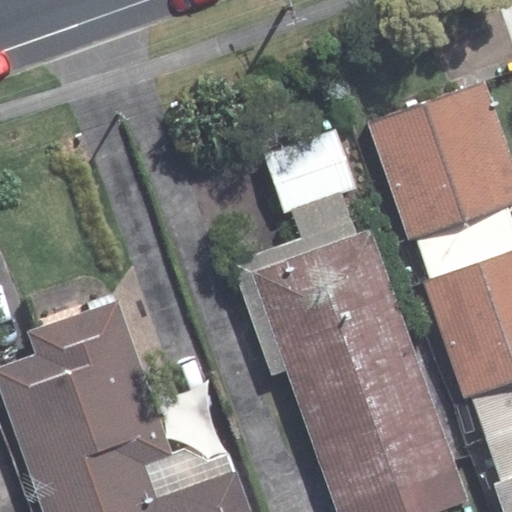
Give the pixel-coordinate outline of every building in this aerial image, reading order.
[(511,185),(475,79),(361,119),(401,238),(411,235),(425,275),(511,245),(497,204),(511,199),(511,185)] [(326,129),(256,154),(277,211),(346,187),(326,129)] [(363,230),(246,271),(327,504),(445,462),(363,230)] [(511,245),(425,275),(416,280),(457,394),(465,391),(481,436),(511,425),(511,245)] [(136,461),(164,451),(109,298),(18,330),(26,353),(0,361),(0,416),(34,511),(241,511),(228,472),(151,500),(136,461)] [(496,479),(488,482),(498,511),(511,511),(511,425),(481,436),(496,479)] [(436,511),(435,506),(459,498),(445,462),(327,504),(330,511),(436,511)]
